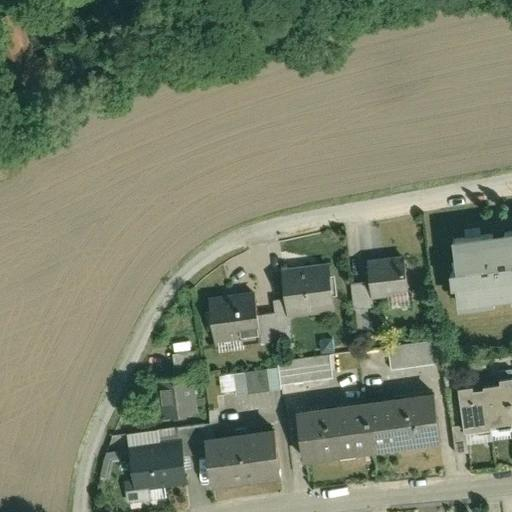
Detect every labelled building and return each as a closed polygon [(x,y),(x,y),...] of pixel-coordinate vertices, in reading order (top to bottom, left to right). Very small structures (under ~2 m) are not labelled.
[(42,69),(21,18),(14,21),(0,26),(0,43),(14,80),(42,69)] [(93,58),(71,68),(82,94),(104,84),(93,58)] [(492,238),(453,243),(457,277),(452,277),(453,290),(457,290),(459,310),(492,306),(491,302),(511,299),(511,301),(511,235),(504,237),(504,242),(493,243),(492,238)] [(394,254),(369,256),(371,268),(364,269),(365,281),(350,283),(352,311),(374,309),(373,296),(408,293),(406,263),(395,264),(394,254)] [(285,298),(287,315),(335,310),(330,263),(282,268),(285,298)] [(254,290),(208,296),(215,346),(245,342),(244,334),(260,332),(257,313),(254,290)] [(287,315),(285,298),(272,299),(273,311),(275,328),(288,326),(287,315)] [(273,311),(257,313),(260,332),(261,342),(277,340),(275,328),(273,311)] [(386,348),(389,370),(441,363),(438,341),(386,348)] [(276,367),(279,384),(333,377),(330,355),(276,362),(276,367)] [(213,376),(216,399),(280,390),(279,384),(276,367),(213,376)] [(155,375),(161,417),(199,412),(193,370),(155,375)] [(475,392),(460,394),(466,440),(492,436),(492,431),(511,428),(511,384),(502,386),(503,390),(486,392),(487,395),(475,397),(475,392)] [(298,407),(305,461),(442,443),(435,390),(298,407)] [(180,436),(183,454),(208,451),(206,434),(204,422),(179,425),(180,436)] [(275,424),(206,434),(208,451),(212,484),(282,474),(275,424)] [(180,436),(126,443),(133,491),(187,484),(183,454),(180,436)]
